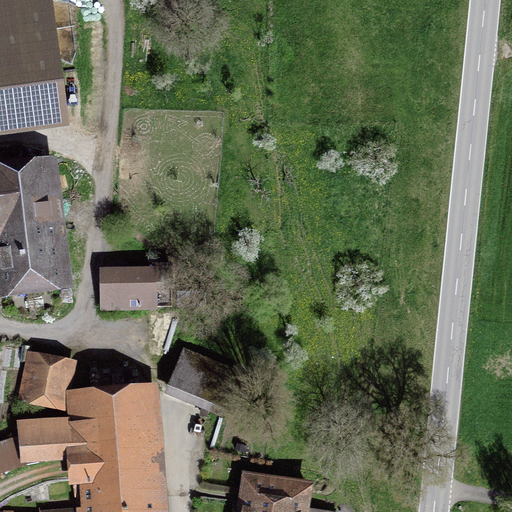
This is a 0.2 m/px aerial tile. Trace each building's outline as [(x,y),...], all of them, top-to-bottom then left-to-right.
[(41,0),(0,5),(0,118),(61,110),(46,0),(41,0)] [(0,246),(5,288),(60,282),(44,163),(0,168),(0,246)] [(106,275),(106,308),(149,307),(148,275),(106,275)] [(243,312),(239,322),(256,319),(255,309),(243,312)] [(207,403),(205,407),(221,414),(237,374),(188,354),(184,354),(170,388),(207,403)] [(38,366),(31,395),(56,400),(62,371),(38,366)] [(72,458),(73,474),(149,468),(143,391),(74,397),(70,402),(73,432),(24,435),(0,443),(0,467),(26,460),(72,458)] [(191,450),(189,483),(202,484),(203,451),(191,450)] [(152,511),(149,468),(73,474),(74,481),(40,484),(6,499),(6,506),(79,496),(80,511),(152,511)] [(321,511),(307,510),(310,490),(253,481),(248,511),(321,511)]
